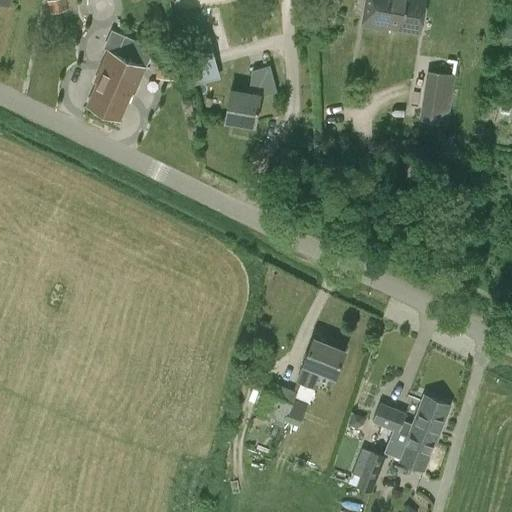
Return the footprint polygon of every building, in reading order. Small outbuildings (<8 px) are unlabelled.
[(366,0),(362,25),(387,29),(388,27),(419,32),(424,0),(366,0)] [(128,98),(129,99),(154,48),(112,29),(103,48),(109,51),(95,81),(98,83),(87,104),(118,119),(128,98)] [(183,37),(192,83),(219,77),(210,32),(183,37)] [(231,90),(226,120),(256,125),(261,95),(277,92),(270,65),(253,69),(247,93),(231,90)] [(456,75),(432,72),(424,118),(447,122),(456,75)] [(314,338),(304,364),(294,391),(271,382),(258,418),(283,427),(293,399),(308,405),(320,370),(336,376),(346,350),(314,338)] [(411,436),(408,443),(390,436),(384,453),(424,468),(434,441),(436,441),(450,404),(425,394),(422,402),(407,397),(406,401),(420,407),(414,423),(403,419),(406,412),(380,401),(372,421),(411,436)] [(349,483),(372,492),(385,456),(363,448),(349,483)]
